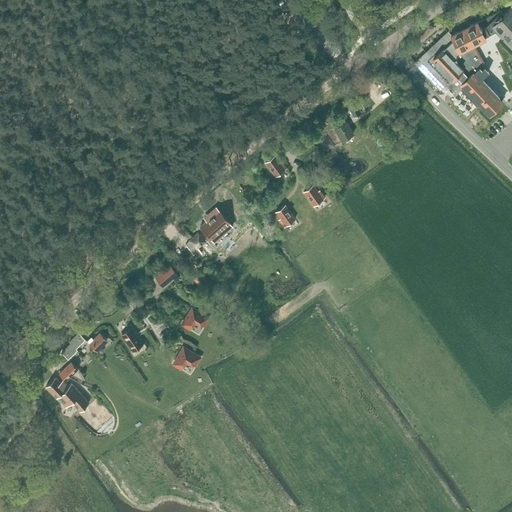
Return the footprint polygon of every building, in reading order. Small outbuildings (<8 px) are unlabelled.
[(447,31),(415,62),(440,88),(445,84),(453,92),(455,94),(463,87),(489,114),(501,102),(480,81),(483,79),(482,78),(488,71),(483,67),(481,69),(479,67),(479,66),(485,63),(475,45),(485,40),(485,38),(498,31),(511,45),(511,10),(510,8),(503,15),(499,11),(451,35),(447,31)] [(358,105),(349,110),(354,118),(362,112),(358,105)] [(346,120),(334,128),(342,141),(354,133),(346,120)] [(312,161),(318,157),(314,151),(308,155),(312,161)] [(275,155),(265,161),(275,176),(286,168),(281,160),(280,161),(275,155)] [(313,184),(303,191),(314,205),(325,197),(319,190),(318,191),(313,184)] [(295,218),(285,204),(275,211),(280,218),(279,219),(284,226),(295,218)] [(212,215),(200,226),(211,238),(223,228),(226,231),(232,225),(230,222),(216,206),(210,212),(212,215)] [(191,239),(185,244),(196,257),(202,252),(197,247),(205,240),(199,233),(191,240),(191,239)] [(169,264),(156,277),(164,286),(178,274),(169,264)] [(201,272),(193,277),(200,287),(208,282),(201,272)] [(192,307),(182,323),(190,328),(195,320),(204,325),(209,317),(192,307)] [(131,327),(121,334),(133,351),(143,344),(131,327)] [(85,339),(79,332),(75,336),(82,342),(85,339)] [(100,333),(90,343),(96,350),(107,339),(100,333)] [(82,342),(75,336),(69,341),(71,343),(62,352),(68,358),(78,349),(76,348),(82,342)] [(183,346),(173,363),(181,368),(186,360),(195,365),(200,357),(183,346)] [(71,361),(60,373),(67,380),(78,369),(71,361)] [(62,380),(60,382),(55,377),(46,386),(66,407),(71,401),(80,410),(89,401),(71,383),(68,386),(62,380)]
